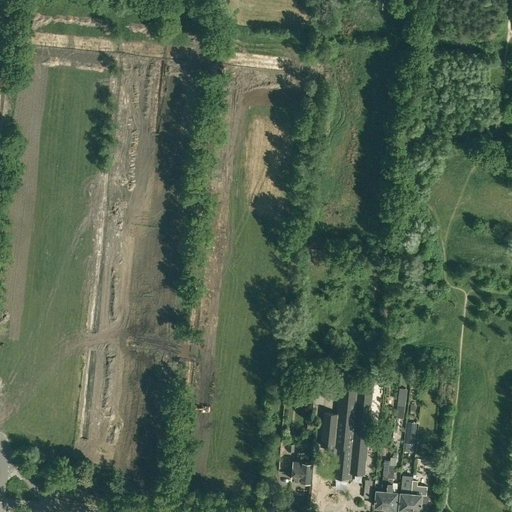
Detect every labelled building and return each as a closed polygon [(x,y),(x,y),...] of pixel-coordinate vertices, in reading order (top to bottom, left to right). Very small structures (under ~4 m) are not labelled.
[(305,379),(303,401),(311,402),(313,380),(305,379)] [(335,456),(333,476),(350,478),(351,473),(364,474),(371,392),(358,391),(359,382),(341,381),(341,385),(339,385),(340,385),(338,400),(338,401),(340,401),(339,410),(340,410),(340,414),(324,412),(321,446),(328,447),(327,455),(335,456)] [(406,394),(398,393),(397,405),(405,406),(406,394)] [(286,422),(294,423),(295,404),(286,403),(286,422)] [(312,463),(303,462),(304,452),(298,452),(297,461),(293,460),(291,479),(301,480),(301,481),(309,482),(312,463)] [(385,507),(389,464),(390,460),(384,459),(381,490),(376,490),(375,507),(376,507),(376,508),(381,508),(381,507),(385,507)] [(394,464),(389,464),(385,507),(389,508),(389,509),(394,509),(394,508),(395,508),(397,491),(392,491),(394,464)] [(409,509),(412,479),(407,479),(406,486),(401,485),(399,509),(401,509),(400,510),(405,510),(405,509),(409,509)] [(420,506),(427,507),(428,497),(421,497),(421,493),(416,493),(417,480),(412,479),(409,509),(413,510),(413,511),(418,511),(418,510),(420,510),(420,506)]
